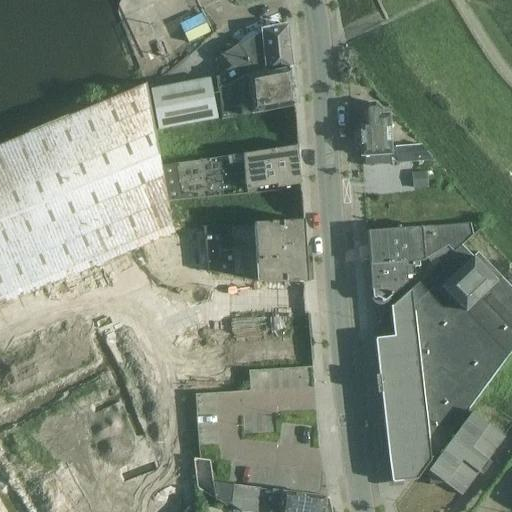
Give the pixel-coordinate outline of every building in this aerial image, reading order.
[(263,33),(249,42),(240,46),(239,43),(216,56),(220,79),(221,90),(249,76),(252,76),(251,73),(293,67),(288,26),(262,30),(263,33)] [(249,76),(221,90),(223,118),(296,105),(293,68),(252,77),(252,76),(249,76)] [(218,118),(210,77),(151,89),(159,129),(218,118)] [(394,148),(392,115),(383,114),(383,109),(377,103),(369,104),(364,111),(365,122),(361,123),(362,130),(355,135),(355,142),(363,147),(363,156),(367,156),(367,165),(394,163),(394,162),(430,159),(421,147),(394,148)] [(299,147),(245,154),(163,168),(169,200),(279,185),(279,187),(302,184),(299,147)] [(412,173),(413,190),(428,188),(427,172),(412,173)] [(304,222),(258,224),(231,225),(187,228),(173,230),(176,243),(181,275),(208,272),(259,283),(308,283),(304,222)] [(455,253),(462,247),(473,236),(471,224),(369,232),(371,266),(420,261),(424,260),(428,258),(448,248),(455,253)] [(410,482),(417,481),(418,481),(470,411),(511,354),(511,288),(477,254),(473,258),(462,247),(455,253),(435,270),(394,307),(397,337),(378,339),(393,484),(410,482)] [(448,248),(428,258),(435,270),(455,253),(448,248)] [(381,304),(385,303),(409,282),(408,276),(416,275),(415,267),(421,266),(420,261),(371,266),(374,298),(375,302),(378,304),(381,304)] [(505,437),(473,413),(430,472),(431,480),(431,486),(439,485),(445,484),(462,496),(505,437)] [(76,435),(67,439),(70,446),(79,442),(76,435)] [(44,437),(10,455),(20,474),(54,456),(44,437)] [(79,442),(70,446),(74,455),(83,451),(79,442)] [(54,456),(20,474),(31,493),(64,475),(54,456)] [(215,485),(212,461),(196,459),(201,492),(229,509),(232,505),(244,511),(332,511),(331,499),(327,498),(303,496),(215,485)] [(96,473),(87,477),(90,485),(99,480),(96,473)] [(64,475),(31,493),(41,511),(74,494),(64,475)] [(99,480),(90,485),(94,493),(103,489),(99,480)] [(83,511),(74,494),(41,511),(40,511),(83,511)]
